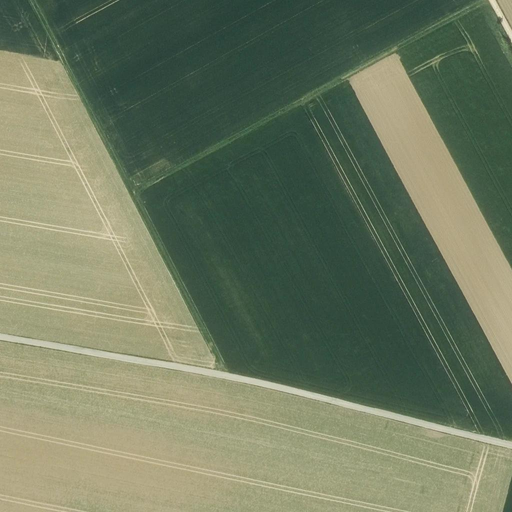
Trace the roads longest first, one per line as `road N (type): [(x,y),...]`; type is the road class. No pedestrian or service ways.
road 1 (track): [(511,447),(219,374),(0,337)]
road 2 (track): [(219,374),(30,0)]
road 3 (track): [(131,194),(485,0)]
